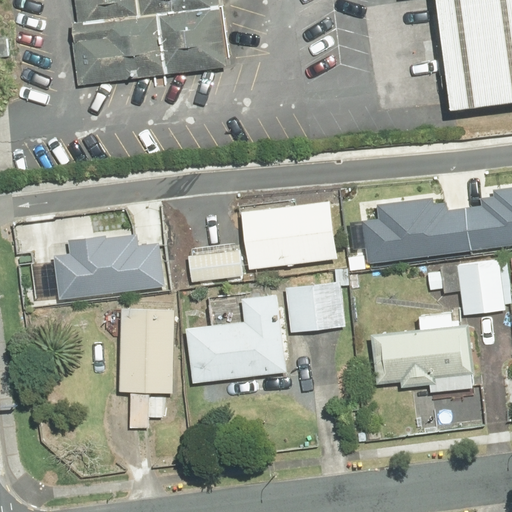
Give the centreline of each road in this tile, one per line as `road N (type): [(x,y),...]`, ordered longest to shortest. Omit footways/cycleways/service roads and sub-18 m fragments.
road 1 (residential): [(511,159),(0,205)]
road 2 (residential): [(229,511),(511,475)]
